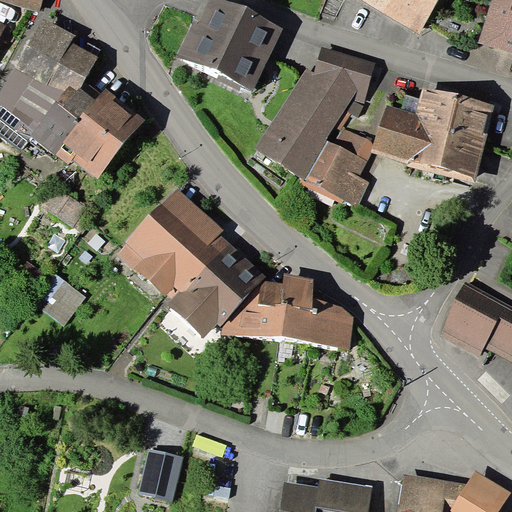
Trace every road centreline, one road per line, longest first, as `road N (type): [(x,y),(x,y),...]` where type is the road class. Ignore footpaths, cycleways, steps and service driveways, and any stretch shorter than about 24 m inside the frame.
road 1 (residential): [(0,380),(82,384),(181,409),(303,455),(360,454),(399,435),(446,395)]
road 2 (tertiary): [(395,336),(210,169),(90,0)]
road 3 (residential): [(511,99),(244,0)]
road 4 (residential): [(395,336),(511,183)]
